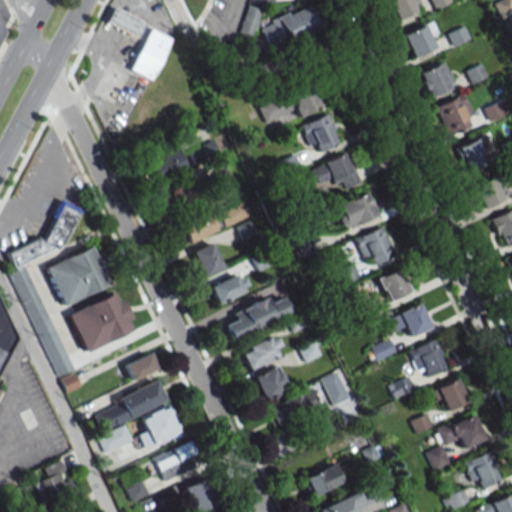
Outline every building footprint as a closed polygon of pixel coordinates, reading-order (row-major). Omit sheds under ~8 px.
[(384,0),(395,19),(419,7),(415,0),(384,0)] [(428,0),(433,8),(447,0),(428,0)] [(511,1),(496,1),(496,16),(511,16),(511,1)] [(315,27),(305,4),(256,28),(260,37),(252,41),(258,55),(315,27)] [(256,10),(245,6),(237,31),(248,35),(256,10)] [(135,40),(118,32),(103,24),(111,8),(125,15),(143,24),(135,40)] [(428,38),(435,34),(428,20),(399,35),(410,57),(432,46),(428,38)] [(128,71),(149,29),(169,39),(148,81),(128,71)] [(427,97),(452,83),(439,61),(415,75),(427,97)] [(292,108),(295,116),(319,106),(309,82),(255,107),(262,122),(292,108)] [(463,119),(470,115),(460,94),(432,107),(446,135),(466,125),(463,119)] [(486,120),(505,110),(500,99),(481,109),(486,120)] [(336,141),(324,114),(298,126),(310,154),(336,141)] [(485,161),(475,137),(454,146),(464,170),(485,161)] [(215,153),(210,140),(185,150),(191,163),(215,153)] [(154,180),(182,167),(173,149),(146,162),(154,180)] [(357,181),(344,152),(308,168),(317,186),(337,178),(341,188),(357,181)] [(480,207),(507,196),(498,176),(472,187),(480,207)] [(162,190),(169,208),(189,200),(183,183),(162,190)] [(340,229),(374,216),(365,193),(331,206),(340,229)] [(7,272),(50,372),(56,375),(69,369),(26,271),(15,265),(62,245),(79,206),(64,200),(57,202),(43,235),(3,252),(9,265),(16,268),(7,272)] [(216,213),(222,226),(246,215),(240,202),(216,213)] [(500,246),(511,241),(511,207),(488,218),(500,246)] [(211,232),(206,214),(178,222),(183,240),(211,232)] [(392,253),(379,226),(352,238),(365,266),(392,253)] [(201,276),(220,266),(207,242),(188,252),(201,276)] [(106,285),(89,245),(41,266),(58,305),(106,285)] [(336,271),(342,283),(356,276),(350,264),(336,271)] [(387,301),(410,288),(397,266),(374,279),(387,301)] [(245,290),(237,272),(206,286),(214,303),(245,290)] [(115,291),(65,312),(81,351),(132,331),(115,291)] [(227,312),(230,320),(221,323),(226,337),(287,315),(279,293),(227,312)] [(393,331),(403,327),(406,336),(427,327),(417,303),(387,316),(393,331)] [(0,356),(10,334),(0,311),(0,356)] [(237,349),(244,368),(280,354),(273,335),(237,349)] [(419,378),(445,366),(433,338),(406,350),(419,378)] [(128,379),(156,366),(149,352),(121,365),(128,379)] [(250,376),(260,399),(285,388),(274,365),(250,376)] [(329,404),(345,397),(333,371),(317,378),(329,404)] [(57,379),(63,392),(77,386),(71,373),(57,379)] [(386,385),(392,397),(410,389),(404,377),(386,385)] [(439,411),(464,401),(455,379),(431,388),(439,411)] [(112,397),(115,404),(93,413),(99,428),(163,403),(154,380),(112,397)] [(316,407),(308,388),(264,406),(273,426),(316,407)] [(177,431),(164,404),(138,418),(152,444),(177,431)] [(481,439),(470,413),(432,430),(439,446),(456,439),(460,448),(481,439)] [(161,481),(196,464),(184,441),(150,458),(161,481)] [(431,470),(446,464),(438,445),(423,452),(431,470)] [(460,461),(468,482),(473,480),(476,487),(497,479),(486,451),(460,461)] [(75,495),(67,478),(65,478),(58,460),(41,467),(45,478),(34,482),(45,507),(75,495)] [(301,477),(309,495),(339,482),(330,463),(301,477)] [(180,487),(190,511),(193,511),(209,505),(198,480),(180,487)] [(315,508),(316,511),(358,511),(381,502),(373,483),(315,508)] [(440,499),(446,509),(464,500),(459,489),(440,499)] [(511,511),(511,502),(508,493),(471,508),(472,511),(511,511)] [(385,509),(386,511),(405,511),(401,502),(385,509)]
